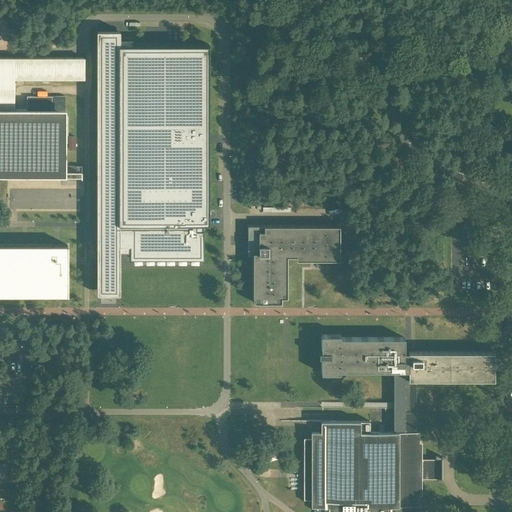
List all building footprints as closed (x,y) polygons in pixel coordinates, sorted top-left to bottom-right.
[(97,269),(97,294),(120,294),(120,267),(120,252),(130,252),(130,258),(131,258),(131,255),(202,255),(202,258),(203,258),(203,229),(202,229),(202,227),(202,224),(209,224),(209,222),(209,45),(132,45),(132,39),(120,39),(120,31),(97,31),(97,39),(97,182),(97,221),(97,232),(97,252),(97,265),(97,267),(97,269)] [(0,178),(82,178),(82,173),(82,172),(82,165),(66,166),(66,115),(66,96),(52,96),(27,96),(27,110),(15,110),(15,78),(84,78),(84,58),(74,58),(44,58),(8,58),(0,57),(0,178)] [(254,301),(281,301),(281,297),(287,297),(287,255),(297,255),(297,259),(339,259),(339,226),(248,225),(248,253),(254,253),(253,297),(255,297),(254,301)] [(0,294),(67,294),(67,244),(0,244),(0,294)] [(409,511),(410,504),(419,504),(419,477),(442,477),(442,458),(419,458),(419,431),(416,431),(416,378),(494,379),(494,351),(405,351),(405,336),(341,336),(341,334),(323,334),(323,350),(321,350),(320,355),(323,355),(323,372),(341,372),(341,369),(394,370),(394,405),(394,431),(370,431),(370,419),(321,419),(321,430),(311,430),(311,439),(306,439),(306,495),(311,495),(311,504),(322,504),(321,511),(409,511)]
